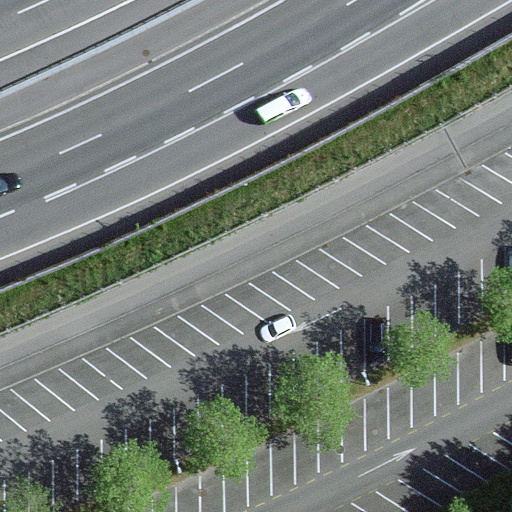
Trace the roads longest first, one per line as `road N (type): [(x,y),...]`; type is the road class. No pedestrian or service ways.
road 1 (motorway): [(31,166),(223,101),(469,0)]
road 2 (motorway): [(31,166),(353,0)]
